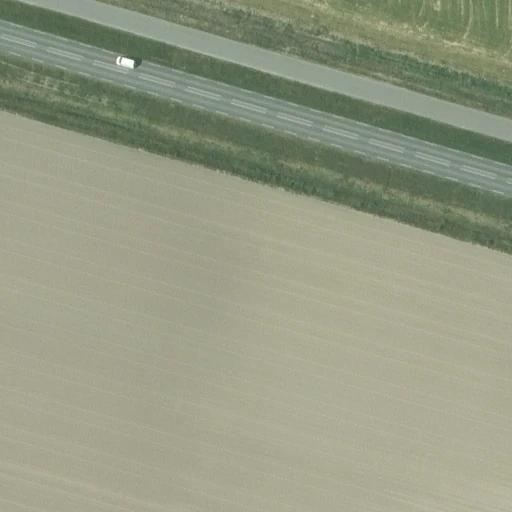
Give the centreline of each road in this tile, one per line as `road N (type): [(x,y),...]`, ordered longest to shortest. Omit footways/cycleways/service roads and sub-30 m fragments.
road 1 (primary): [(511,181),(0,36)]
road 2 (unclassified): [(52,0),(511,132)]
